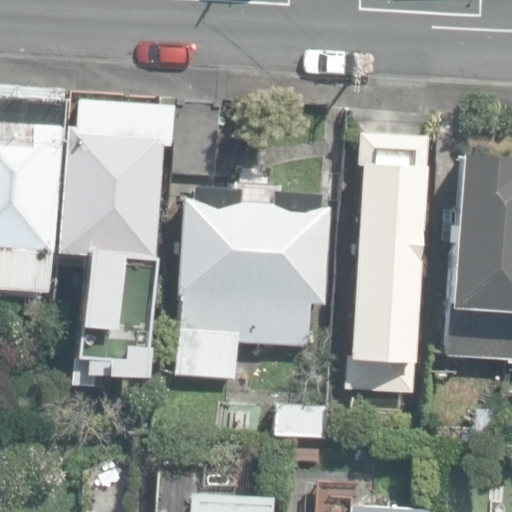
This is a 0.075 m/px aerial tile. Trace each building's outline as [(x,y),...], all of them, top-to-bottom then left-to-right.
[(0,283),(42,286),(53,101),(0,97),(0,283)] [(67,383),(89,384),(89,374),(141,377),(156,137),(162,138),(164,103),(69,98),(68,125),(58,124),(51,250),(80,252),(74,356),(68,356),(67,383)] [(167,170),(212,174),(217,103),(172,99),(167,170)] [(341,387),(411,391),(427,135),(356,131),(341,387)] [(440,349),(511,353),(511,150),(451,147),(440,349)] [(172,374),(232,376),(233,341),(304,344),(305,301),(322,301),(326,205),(316,204),(316,192),(277,190),(277,183),(229,181),(229,187),(188,186),(188,196),(179,195),(172,374)] [(272,434),(322,436),(322,404),(273,403),(272,434)] [(267,511),(269,495),(186,491),(184,511),(267,511)]
